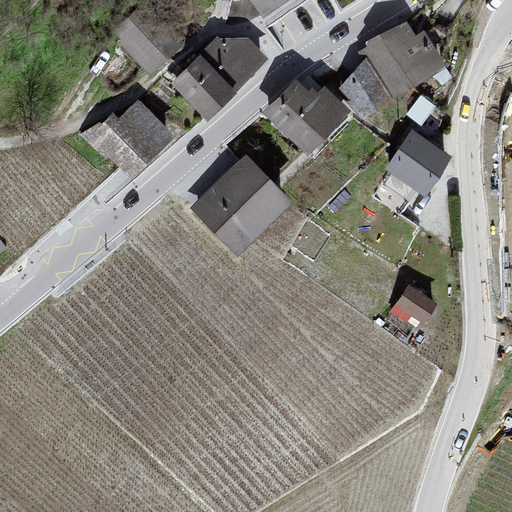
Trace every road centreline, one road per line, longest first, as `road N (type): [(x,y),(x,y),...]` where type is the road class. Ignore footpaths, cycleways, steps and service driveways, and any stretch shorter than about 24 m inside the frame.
road 1 (tertiary): [(0,325),(288,69),(401,0)]
road 2 (tertiary): [(511,15),(500,28),(468,121),(474,378),(428,511)]
road 3 (track): [(0,143),(105,105),(214,24),(250,28),(288,69)]
